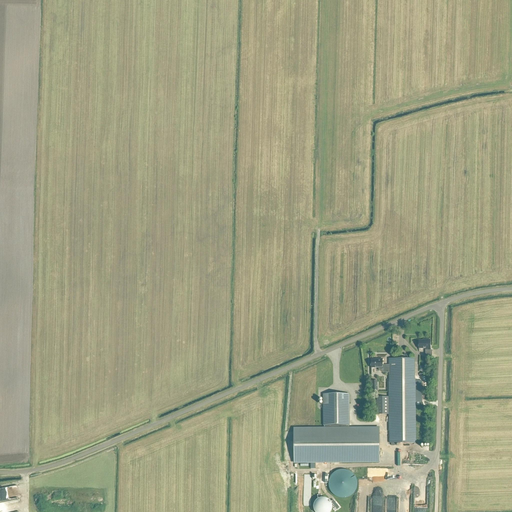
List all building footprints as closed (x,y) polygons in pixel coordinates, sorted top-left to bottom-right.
[(425,357),(432,357),(432,350),(430,350),(430,340),(425,340),(425,341),(419,341),(419,349),(427,349),(427,350),(425,350),(425,357)] [(371,360),(371,368),(379,368),(379,369),(382,369),(382,373),(389,373),(389,397),(377,397),(377,415),(389,415),(389,443),(415,443),(414,359),(389,359),(389,365),(382,365),(382,359),(377,359),(377,360),(371,360)] [(324,426),(324,428),(294,428),(294,463),(379,463),(379,428),(349,428),(349,426),(349,394),(323,394),(324,426)] [(333,497),(343,497),(355,493),(355,482),(351,470),(339,469),(331,472),(330,485),(329,483),(329,486),(330,487),(333,497)] [(7,488),(0,488),(0,511),(3,510),(3,511),(6,511),(10,511),(9,500),(7,488)] [(338,509),(340,508),(334,500),(331,502),(338,509)] [(313,511),(329,511),(329,501),(313,501),(313,511)]
